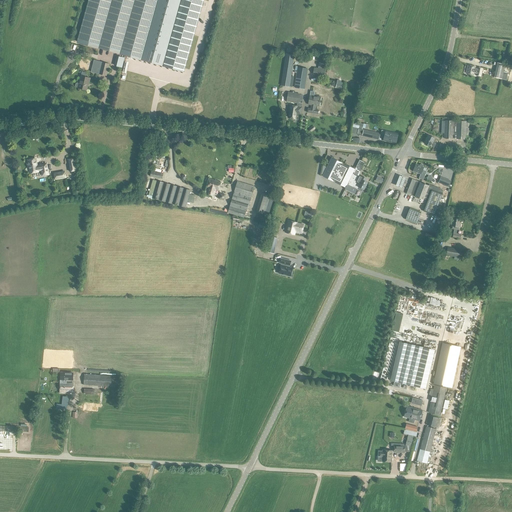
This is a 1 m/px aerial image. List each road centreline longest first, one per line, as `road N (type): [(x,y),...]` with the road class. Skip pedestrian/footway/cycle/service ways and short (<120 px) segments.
road 1 (unclassified): [(0,128),(78,118),(404,153)]
road 2 (tertiary): [(292,379),(404,153)]
road 3 (unclassified): [(248,468),(0,455)]
road 4 (unclassified): [(446,481),(248,468)]
road 5 (tertiary): [(404,153),(450,48),(461,0)]
